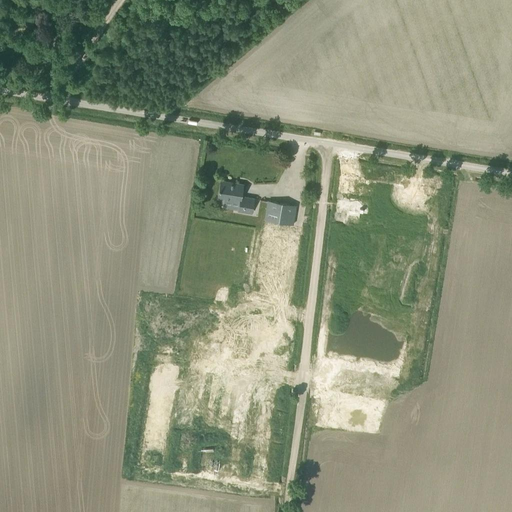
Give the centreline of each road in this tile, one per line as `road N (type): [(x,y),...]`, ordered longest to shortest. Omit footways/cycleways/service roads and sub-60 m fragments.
road 1 (unclassified): [(511,174),(0,93)]
road 2 (track): [(325,144),(284,511)]
